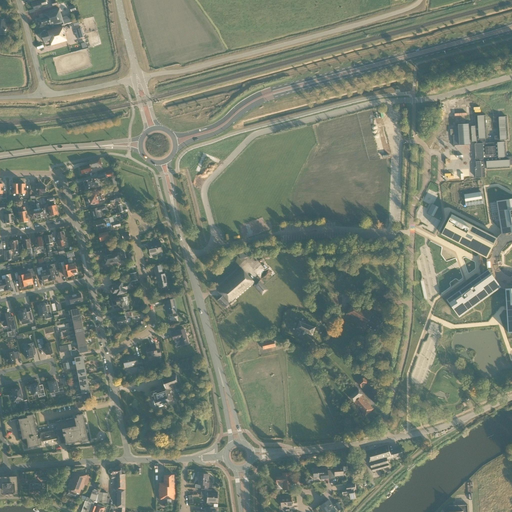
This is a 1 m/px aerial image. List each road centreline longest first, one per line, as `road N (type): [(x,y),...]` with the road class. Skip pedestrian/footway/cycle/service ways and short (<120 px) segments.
road 1 (unclassified): [(186,256),(213,242),(205,188),(252,135),(511,76)]
road 2 (primary): [(511,22),(260,93),(211,127),(172,136)]
road 3 (primary): [(174,150),(268,97),(511,31)]
road 4 (unclassified): [(385,439),(408,332),(413,205),(425,186),(426,151),(413,132)]
road 5 (unclassified): [(137,78),(347,28),(419,0)]
road 6 (secondary): [(236,443),(186,256)]
road 7 (residential): [(107,354),(151,323),(137,224)]
road 8 (tertiary): [(385,439),(432,430),(511,397)]
road 9 (tertiary): [(6,468),(128,459)]
